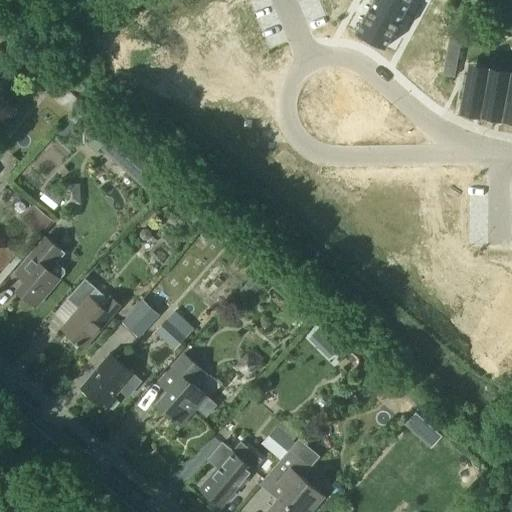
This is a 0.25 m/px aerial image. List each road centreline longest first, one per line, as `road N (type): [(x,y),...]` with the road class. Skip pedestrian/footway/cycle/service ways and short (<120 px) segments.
road 1 (residential): [(455,150),(352,60),(327,58),(300,69),(288,89),(295,136),(315,153),(402,156)]
road 2 (primary): [(130,511),(0,401)]
